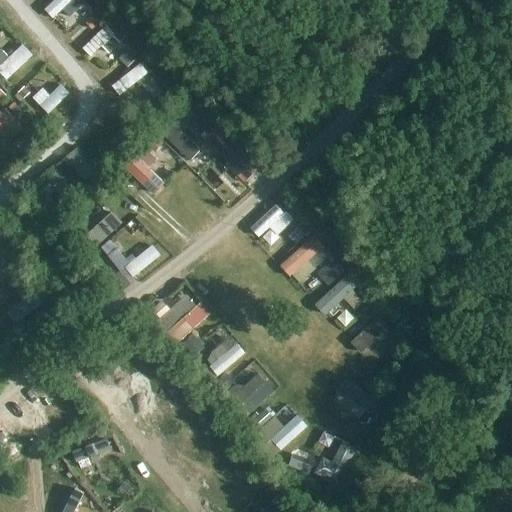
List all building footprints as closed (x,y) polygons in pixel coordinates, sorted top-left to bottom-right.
[(56,0),(49,7),(60,17),(77,0),(56,0)] [(85,22),(92,29),(97,24),(90,16),(85,22)] [(101,47),(108,53),(119,41),(113,35),(101,47)] [(133,60),(124,52),(117,59),(126,67),(133,60)] [(145,61),(117,84),(125,94),(153,71),(145,61)] [(63,81),(46,104),(57,112),(74,89),(63,81)] [(13,95),(19,102),(30,93),(23,86),(13,95)] [(202,103),(191,96),(182,109),(194,117),(202,103)] [(0,137),(21,117),(10,105),(0,114),(0,137)] [(34,125),(26,132),(31,138),(40,130),(34,125)] [(144,143),(154,152),(161,144),(152,135),(147,141),(144,143)] [(223,187),(240,156),(230,150),(213,181),(223,187)] [(279,202),(253,227),(262,237),(289,212),(279,202)] [(63,225),(75,239),(83,231),(72,218),(63,225)] [(157,245),(129,265),(137,276),(165,256),(157,245)] [(315,249),(305,257),(313,266),(314,268),(325,259),(319,253),(316,248),(315,249)] [(320,299),(331,311),(360,284),(349,272),(320,299)] [(9,281),(15,289),(22,283),(16,276),(9,281)] [(38,291),(13,311),(21,321),(45,300),(38,291)] [(151,309),(159,318),(169,309),(161,300),(151,309)] [(182,333),(216,317),(209,303),(175,319),(182,333)] [(181,344),(191,354),(201,344),(192,334),(181,344)] [(216,360),(223,370),(248,352),(240,342),(216,360)] [(407,351),(398,345),(390,357),(399,362),(407,351)] [(225,373),(215,382),(223,390),(233,382),(225,373)] [(254,390),(249,385),(238,397),(253,412),(278,387),(268,377),(254,390)] [(172,406),(181,398),(166,381),(158,389),(172,406)] [(27,403),(0,422),(0,443),(4,449),(14,442),(20,451),(38,437),(31,429),(41,422),(27,403)] [(200,413),(190,419),(200,434),(209,428),(200,413)] [(287,446),(310,423),(302,415),(289,427),(284,421),(273,431),(287,446)] [(357,421),(352,429),(360,434),(365,426),(357,421)] [(342,441),(331,463),(321,458),(314,473),(324,478),(337,485),(355,448),(342,441)]
